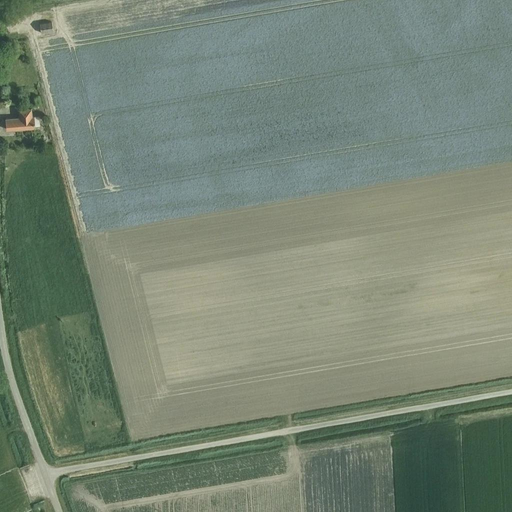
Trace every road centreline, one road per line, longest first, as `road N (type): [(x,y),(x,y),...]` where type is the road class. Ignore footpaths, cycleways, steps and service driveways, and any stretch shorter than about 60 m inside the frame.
road 1 (unclassified): [(44,474),(511,392)]
road 2 (unclassified): [(44,474),(0,336)]
